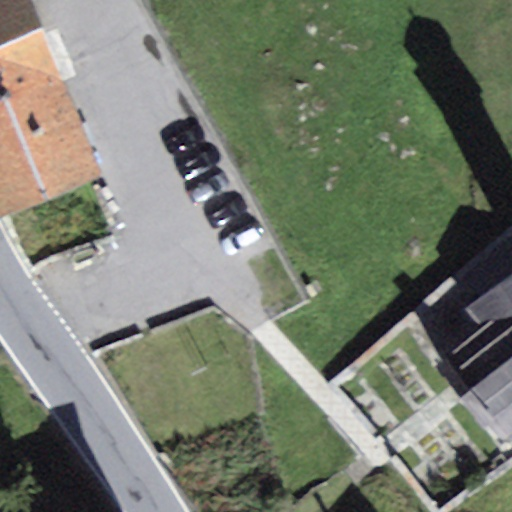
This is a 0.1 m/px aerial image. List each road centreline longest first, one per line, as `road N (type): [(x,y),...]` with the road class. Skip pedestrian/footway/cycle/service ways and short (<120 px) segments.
road 1 (primary): [(155,511),(0,281)]
road 2 (unknown): [(313,511),(367,460),(263,331)]
